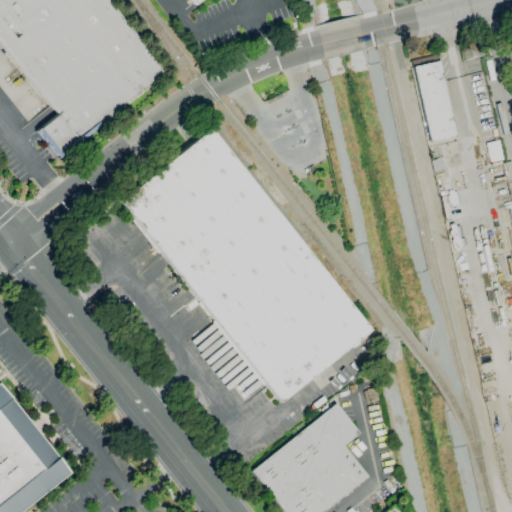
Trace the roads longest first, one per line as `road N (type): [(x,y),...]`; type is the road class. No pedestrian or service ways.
road 1 (tertiary): [(319,48),(236,76),(166,118),(9,243)]
road 2 (secondary): [(72,322),(223,511)]
road 3 (tertiary): [(508,0),(364,36)]
